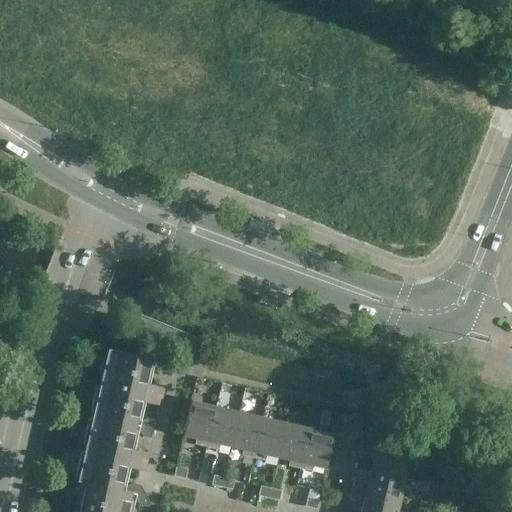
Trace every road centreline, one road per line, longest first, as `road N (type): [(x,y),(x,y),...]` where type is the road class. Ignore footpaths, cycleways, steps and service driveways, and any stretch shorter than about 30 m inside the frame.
road 1 (tertiary): [(453,325),(330,286),(111,195)]
road 2 (residential): [(25,425),(87,239),(111,195)]
road 3 (tertiary): [(511,174),(453,325)]
road 4 (tertiary): [(111,195),(0,127)]
